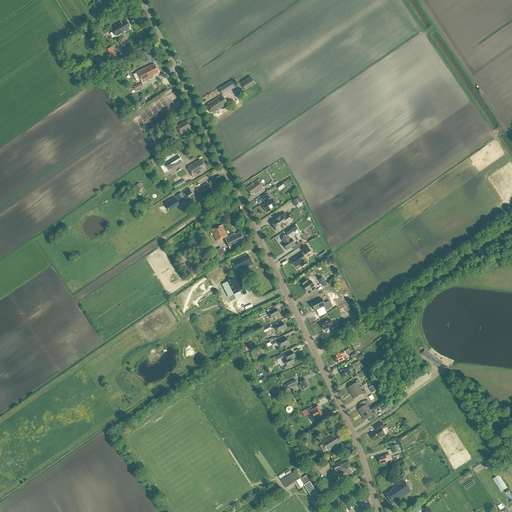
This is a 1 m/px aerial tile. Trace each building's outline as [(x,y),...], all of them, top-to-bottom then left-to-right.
[(122,22),(111,28),(116,38),(130,30),(129,27),(131,26),(126,19),(121,22),(122,22)] [(97,30),(105,24),(103,21),(94,26),(97,30)] [(122,49),(126,55),(132,51),(129,46),(122,49)] [(152,64),(133,74),(135,78),(137,77),(139,80),(140,80),(142,84),(154,77),(153,76),(159,73),(155,65),(153,66),(152,64)] [(240,83),(244,90),(255,83),(251,76),(240,83)] [(174,88),(159,95),(165,108),(180,100),(174,88)] [(208,105),(207,106),(211,113),(213,112),(214,113),(227,104),(222,95),(208,104),(208,105)] [(175,131),(177,129),(180,134),(186,131),(185,130),(191,127),(187,121),(184,123),(183,122),(176,126),(177,126),(173,128),(175,131)] [(153,136),(149,139),(154,147),(158,145),(153,136)] [(171,165),(173,168),(182,162),(179,158),(180,157),(178,155),(163,163),(166,168),(171,165)] [(206,167),(201,159),(187,167),(194,178),(206,171),(204,168),(206,167)] [(263,188),(258,180),(246,188),(251,195),(254,193),(255,194),(263,188)] [(276,186),(279,190),(284,186),(281,182),(276,186)] [(203,187),(202,186),(196,189),(202,198),(211,192),(210,191),(212,190),(209,185),(207,186),(206,185),(203,187)] [(183,192),(186,197),(192,194),(189,188),(183,192)] [(181,193),(176,196),(181,205),(186,201),(181,193)] [(262,199),(266,204),(262,206),(267,213),(277,206),(272,199),(271,200),(268,195),(262,199)] [(277,217),(276,217),(277,218),(271,223),(277,232),(282,228),(282,229),(283,229),(284,229),(284,228),(285,227),(285,226),(289,223),(291,222),(292,221),(292,220),(292,219),(292,218),(292,217),(291,216),(290,215),(289,215),(288,215),(287,215),(286,216),(285,213),(284,214),(279,217),(278,217),(277,217)] [(228,236),(223,225),(211,230),(211,231),(209,232),(214,242),(225,237),(231,249),(243,243),(242,241),(245,240),(241,233),(239,234),(238,233),(235,235),(234,233),(228,236)] [(283,244),(287,250),(295,245),(291,239),(290,240),(287,235),(282,239),(284,243),(283,244)] [(291,260),(296,267),(300,264),(302,267),(307,263),(305,261),(306,260),(303,255),(304,254),(305,255),(310,251),(306,245),(301,249),(303,252),(291,260)] [(232,261),(237,272),(253,264),(248,254),(242,257),(242,256),(232,261)] [(240,275),(223,284),(229,297),(232,295),(233,295),(246,288),(240,275)] [(302,287),(306,292),(314,286),(310,281),(308,283),(306,279),(301,283),(303,286),(302,287)] [(311,304),(314,311),(323,307),(325,311),(332,307),(329,301),(324,304),(321,299),(311,304)] [(277,309),(268,313),(271,319),(279,315),(277,309)] [(316,320),(309,323),(314,333),(321,330),(316,320)] [(321,324),(324,331),(331,327),(332,331),(339,328),(337,324),(333,326),(330,320),(321,324)] [(275,327),(277,332),(286,328),(283,323),(275,327)] [(289,344),(286,338),(278,342),(280,348),(289,344)] [(421,355),(428,359),(431,355),(428,353),(424,350),(421,354),(421,355)] [(284,361),(287,366),(294,363),(292,359),(295,357),(293,352),(284,356),(287,360),(284,361)] [(344,352),(340,353),(340,354),(334,357),(336,363),(344,360),(342,356),(345,355),(344,352)] [(427,359),(439,367),(443,363),(431,354),(427,359)] [(352,369),(351,366),(347,368),(347,369),(341,372),(343,378),(350,374),(349,370),(352,369)] [(286,384),(289,389),(298,385),(295,379),(286,384)] [(299,386),(301,391),(309,387),(305,380),(300,383),(302,385),(299,386)] [(347,388),(351,394),(360,388),(357,384),(359,383),(358,380),(355,381),(356,383),(347,388)] [(374,385),(369,388),(372,393),(378,390),(374,385)] [(351,394),(354,399),(363,393),(364,395),(366,393),(364,390),(362,392),(360,388),(351,394)] [(358,410),(361,415),(370,410),(367,406),(370,404),(367,400),(364,402),(366,405),(358,410)] [(312,409),(311,407),(306,410),(308,414),(312,413),(315,420),(319,418),(319,417),(323,415),(318,406),(312,409)] [(364,421),(368,419),(370,422),(378,417),(375,412),(372,413),(370,410),(361,415),(364,421)] [(376,430),(375,430),(375,431),(370,434),(372,438),(373,440),(374,440),(374,441),(381,437),(381,438),(385,435),(381,430),(384,428),(381,422),(374,427),(376,430)] [(337,444),(341,441),(338,435),(333,438),(332,436),(322,442),(327,451),(332,448),(331,448),(337,444)] [(329,454),(332,460),(339,456),(336,450),(329,454)] [(387,462),(386,458),(390,457),(389,454),(385,455),(385,456),(378,458),(380,464),(387,462)] [(336,473),(340,471),(342,474),(346,472),(344,468),(346,467),(346,466),(349,464),(347,460),(346,461),(345,459),(336,463),(337,464),(333,466),(336,473)] [(281,480),(286,488),(301,478),(296,470),(293,472),(294,473),(284,479),(284,478),(281,480)] [(315,491),(319,488),(309,474),(300,480),(311,496),(316,492),(315,491)] [(499,475),(493,479),(501,492),(507,488),(499,475)] [(390,492),(385,495),(392,505),(411,492),(403,480),(392,488),(393,489),(390,491),(390,492)] [(326,486),(325,487),(328,491),(338,485),(335,481),(329,484),(328,484),(325,486),(326,486)] [(420,503),(414,507),(418,511),(423,508),(420,503)]
